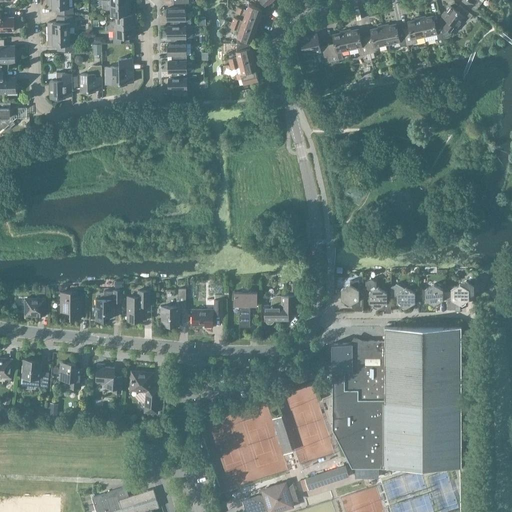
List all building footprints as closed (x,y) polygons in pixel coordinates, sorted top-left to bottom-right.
[(69,8),(69,0),(47,0),(48,8),(59,8),(59,13),(57,13),(57,14),(73,14),(73,7),(69,8)] [(462,0),(462,1),(475,11),(479,5),(483,0),(462,0)] [(130,15),(130,14),(130,4),(103,4),(103,9),(111,9),(111,16),(116,16),(130,15)] [(260,20),(262,12),(261,12),(262,9),(249,4),(247,10),(238,6),(236,12),(258,20),(260,20)] [(446,12),(445,11),(441,16),(442,17),(440,19),(442,25),(444,37),(449,36),(452,32),(453,33),(454,32),(453,31),(456,27),(456,28),(462,20),(463,21),(467,21),(468,19),(469,20),(473,14),(459,4),(455,9),(451,5),(446,12)] [(171,20),(171,26),(186,25),(186,20),(186,8),(167,8),(167,20),(171,20)] [(0,31),(14,31),(14,17),(1,17),(1,10),(0,10),(0,31)] [(135,14),(130,14),(130,15),(116,16),(116,21),(108,21),(108,26),(135,25),(135,14)] [(257,22),(258,20),(245,15),(243,21),(234,17),(232,22),(256,31),(259,23),(257,22)] [(69,22),(73,22),(73,16),(57,16),(57,22),(48,22),(48,33),(70,33),(69,22)] [(445,42),(444,37),(442,25),(436,26),(433,16),(426,17),(426,16),(420,17),(424,36),(425,41),(438,38),(439,43),(445,42)] [(416,38),(424,36),(420,17),(415,18),(416,19),(408,21),(409,27),(403,28),(407,45),(417,43),(416,38)] [(239,31),(237,37),(251,41),(252,38),(253,39),(256,31),(232,22),(230,27),(239,31)] [(389,25),(388,24),(383,25),(387,44),(400,41),(401,46),(407,45),(403,28),(398,29),(396,23),(389,25)] [(129,37),(135,37),(135,25),(108,26),(108,31),(113,31),(113,43),(129,43),(129,37)] [(192,37),(192,25),(186,25),(171,26),(167,26),(168,38),(171,38),(171,43),(186,43),(186,37),(192,37)] [(375,47),(387,44),(383,25),(378,26),(378,27),(371,29),(372,35),(366,36),(370,53),(374,52),(376,52),(375,47)] [(351,29),(346,30),(350,49),(358,47),(359,53),(361,55),(370,53),(366,36),(360,37),(359,29),(351,30),(351,29)] [(341,51),(350,49),(346,30),(340,31),(341,32),(333,34),(335,43),(329,44),(333,61),(343,59),(341,51)] [(70,44),(70,33),(48,33),(48,45),(60,45),(60,50),(57,50),(57,51),(74,50),(73,44),(70,44)] [(321,50),(317,33),(301,37),(302,42),(296,43),(300,61),(314,58),(313,52),(321,50)] [(0,62),(15,62),(15,46),(4,46),(4,39),(0,39),(0,62)] [(190,43),(186,43),(171,43),(168,43),(168,55),(171,55),(171,60),(187,60),(186,54),(190,54),(190,43)] [(329,44),(322,46),(326,62),(333,61),(329,44)] [(255,58),(253,50),(251,50),(250,47),(237,50),(238,56),(229,58),(230,64),(255,58)] [(256,66),(255,58),(230,64),(231,69),(240,67),(242,72),(256,69),(255,66),(256,66)] [(187,60),(171,60),(168,61),(168,72),(172,72),(172,78),(187,78),(187,72),(187,60)] [(102,89),(102,76),(102,65),(92,65),(88,69),(88,73),(80,74),(81,91),(83,91),(83,92),(88,94),(89,91),(96,90),(96,89),(102,89)] [(112,84),(115,84),(115,85),(120,87),(121,84),(127,83),(127,82),(134,82),(133,69),(127,69),(127,66),(112,67),(112,84)] [(256,69),(242,72),(237,74),(238,79),(242,78),(243,84),(259,81),(256,69)] [(56,72),(57,80),(50,80),(51,97),(53,97),(53,99),(58,100),(59,97),(66,97),(66,95),(72,95),(71,73),(65,73),(65,72),(56,72)] [(18,97),(17,86),(15,86),(15,77),(0,78),(0,74),(0,92),(8,92),(8,97),(18,97)] [(187,78),(172,78),(168,78),(169,90),(172,90),(172,96),(187,96),(187,78)] [(244,96),(246,96),(251,94),(249,88),(242,90),(244,96)] [(0,128),(2,126),(5,130),(14,122),(10,116),(9,107),(1,107),(1,105),(0,104),(0,128)] [(365,288),(371,291),(376,288),(376,282),(371,278),(366,281),(365,288)] [(341,289),(341,299),(350,304),(351,304),(354,311),(363,311),(363,294),(359,294),(359,289),(359,280),(350,281),(350,284),(341,289)] [(474,285),(467,280),(451,289),(451,299),(455,301),(455,311),(461,311),(461,304),(469,299),(469,296),(474,293),(474,285)] [(387,300),(397,300),(397,292),(404,288),(397,283),(391,287),(391,295),(387,295),(387,300)] [(425,299),(434,305),(443,299),(443,289),(434,284),(425,289),(420,289),(420,299),(425,299)] [(378,287),(376,288),(371,291),(369,292),(369,302),(378,308),(378,311),(384,311),(384,304),(387,302),(387,300),(387,295),(387,292),(378,287)] [(415,292),(406,287),(404,288),(397,292),(397,300),(397,302),(406,308),(415,302),(415,292)] [(178,306),(162,306),(162,325),(179,325),(179,312),(186,312),(186,288),(178,288),(178,306)] [(121,289),(114,289),(114,290),(104,290),(104,299),(96,299),(96,319),(109,319),(109,312),(112,312),(112,302),(121,302),(121,289)] [(127,296),(127,320),(143,320),(143,305),(150,305),(150,290),(138,290),(138,296),(127,296)] [(61,291),(61,311),(70,311),(70,318),(81,318),(81,297),(77,296),(77,291),(61,291)] [(239,326),(250,326),(250,304),(257,304),(257,292),(234,292),(234,304),(239,304),(239,326)] [(274,322),(274,320),(289,320),(289,312),(294,312),(296,312),(296,310),(296,295),(276,295),(274,295),(272,297),(271,300),(271,305),(264,305),(264,320),(265,320),(266,322),(268,323),(270,324),(272,323),(274,322)] [(45,298),(25,298),(25,315),(45,315),(45,298)] [(212,326),(213,314),(222,314),(222,299),(215,299),(215,309),(193,309),(192,325),(205,325),(205,326),(212,326)] [(461,467),(461,326),(385,327),(385,340),(362,341),(357,337),(356,338),(358,339),(356,343),(332,343),(332,370),(332,428),(352,467),(461,467)] [(0,375),(3,376),(3,377),(11,378),(12,360),(0,358),(0,375)] [(24,359),(23,378),(22,385),(48,387),(49,372),(40,371),(41,360),(24,359)] [(59,378),(68,379),(67,386),(81,387),(82,368),(75,368),(76,363),(61,362),(59,378)] [(104,364),(97,364),(96,383),(104,383),(104,387),(112,387),(112,391),(121,391),(122,376),(114,375),(114,367),(104,366),(104,364)] [(159,388),(151,387),(152,373),(132,371),(131,389),(147,391),(145,412),(157,413),(158,402),(164,402),(165,389),(159,389),(159,388)] [(316,450),(296,451),(297,463),(308,462),(308,453),(316,453),(316,457),(330,457),(329,443),(316,443),(316,450)] [(305,478),(308,490),(349,476),(346,465),(305,478)] [(267,509),(272,511),(276,511),(281,510),(286,507),(289,504),(292,500),(298,501),(292,483),(288,488),(282,486),(277,486),(271,488),(266,491),(262,495),(261,495),(243,500),(246,511),(260,511),(265,510),(267,509)] [(153,488),(129,496),(126,486),(92,497),(97,511),(153,511),(152,509),(159,507),(153,488)]
